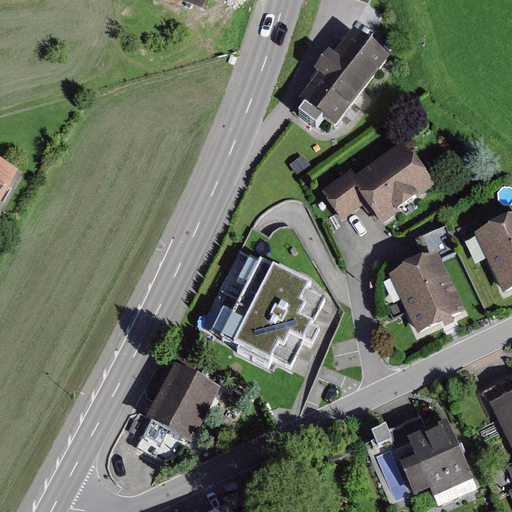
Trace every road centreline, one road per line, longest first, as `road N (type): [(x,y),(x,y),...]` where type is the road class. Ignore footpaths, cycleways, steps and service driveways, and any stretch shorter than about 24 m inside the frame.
road 1 (secondary): [(284,0),(219,182),(59,498)]
road 2 (residential): [(117,511),(511,329)]
